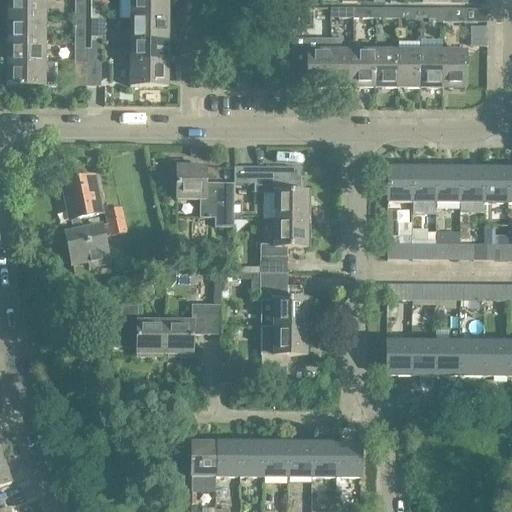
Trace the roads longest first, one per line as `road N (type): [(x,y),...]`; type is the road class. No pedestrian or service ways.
road 1 (residential): [(388,511),(388,467),(357,372),(358,131)]
road 2 (residential): [(0,128),(358,131)]
road 3 (residential): [(65,511),(25,408),(0,290)]
road 4 (residential): [(358,131),(484,127),(506,108),(511,87)]
